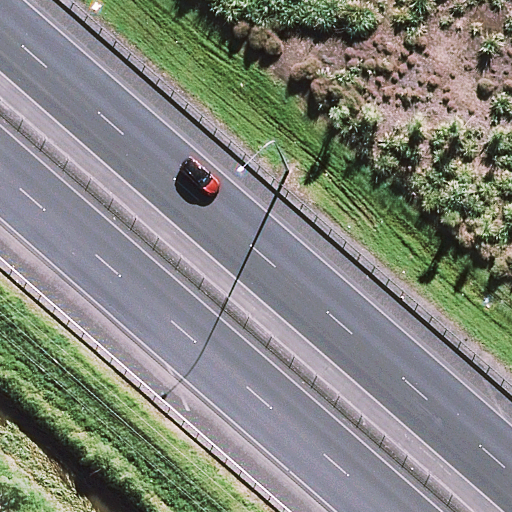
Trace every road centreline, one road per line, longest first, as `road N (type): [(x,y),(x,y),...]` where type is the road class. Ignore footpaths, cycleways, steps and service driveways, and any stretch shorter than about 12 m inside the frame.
road 1 (motorway): [(0,1),(511,444)]
road 2 (motorway): [(391,511),(0,171)]
